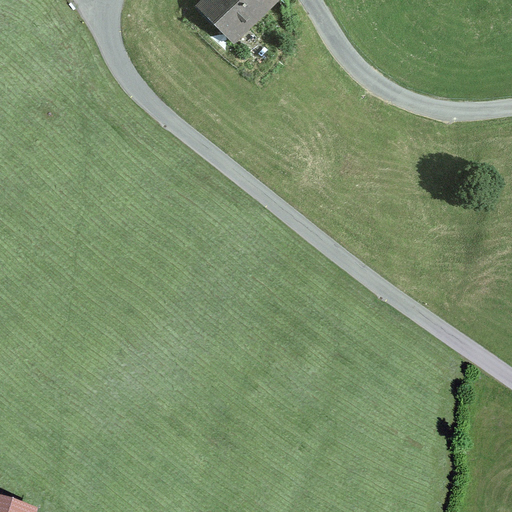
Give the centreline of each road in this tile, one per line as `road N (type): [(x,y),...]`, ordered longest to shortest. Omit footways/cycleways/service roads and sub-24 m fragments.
road 1 (unclassified): [(97,0),(107,39),(143,99),(425,323),(511,381)]
road 2 (unclassified): [(511,107),(439,110),(394,95),(351,62),(310,0)]
